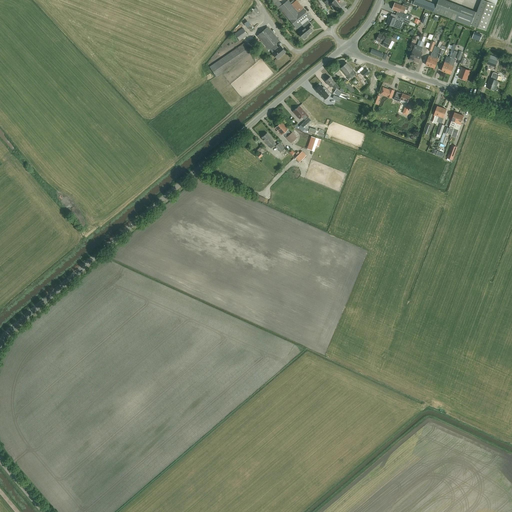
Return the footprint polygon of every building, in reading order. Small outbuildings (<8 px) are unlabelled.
[(282,5),(277,0),(269,0),(278,10),(280,8),(295,27),(309,15),(297,1),(291,5),(288,0),(282,5)] [(334,0),(332,2),(330,0),(326,0),(327,0),(324,2),(327,6),(329,4),(334,11),(340,6),(334,0)] [(414,0),(413,4),(472,26),(472,25),(486,30),(496,5),(483,0),(481,0),(477,12),(444,0),(438,0),(437,5),(424,0),(414,0)] [(402,6),(395,3),(392,9),(400,12),(401,9),(404,11),(404,13),(406,14),(409,6),(404,4),(403,6),(402,6)] [(401,17),(398,16),(397,19),(390,16),(387,24),(393,26),(400,29),(403,22),(409,24),(410,20),(401,17)] [(312,26),(307,21),(302,25),(304,28),(298,33),(303,38),(304,39),(307,37),(306,35),(312,31),(310,28),(312,26)] [(279,40),(267,27),(257,36),(268,49),(269,49),(272,53),(277,59),(285,52),(280,46),(278,48),(275,44),(279,40)] [(248,35),(243,28),(235,34),(240,41),(248,35)] [(386,37),(379,34),(376,40),(383,44),(382,45),(388,48),(392,40),(386,37)] [(422,42),(421,42),(414,61),(419,62),(422,55),(420,54),(422,49),(421,49),(426,37),(424,37),(422,42)] [(410,59),(410,61),(413,62),(414,60),(414,61),(421,42),(419,41),(417,47),(414,46),(413,51),(410,59)] [(253,53),(245,42),(210,67),(217,77),(253,53)] [(447,47),(442,45),(439,54),(440,54),(439,59),(442,60),(447,47)] [(430,66),(438,47),(435,46),(433,53),(432,53),(431,56),(429,56),(428,57),(426,65),(430,66)] [(440,48),(438,47),(430,66),(435,68),(438,61),(438,59),(437,58),(439,53),(438,53),(440,48)] [(442,71),(446,72),(451,59),(453,53),(451,53),(449,57),(447,57),(445,63),(444,63),(442,71)] [(499,58),(490,55),(487,64),(495,67),(499,58)] [(454,59),(451,59),(446,72),(451,74),(454,67),(453,66),(456,60),(454,59)] [(346,63),(340,68),(343,73),(344,74),(345,74),(346,75),(345,75),(349,79),(350,77),(351,78),(352,77),(356,73),(352,69),(347,63),(346,63)] [(470,70),(462,68),(459,77),(467,80),(470,70)] [(499,75),(493,73),(491,78),(490,78),(487,87),(495,90),(498,81),(497,81),(499,75)] [(335,83),(330,77),(325,81),(330,87),(332,85),(334,88),(335,87),(338,89),(339,88),(337,85),(335,83)] [(341,84),(346,89),(348,88),(351,91),(354,89),(346,79),(342,82),(343,83),(341,84)] [(320,85),(315,89),(320,95),(320,94),(324,99),(328,95),(327,94),(329,93),(323,86),(322,88),(320,85)] [(402,93),(397,91),(394,99),(399,101),(400,99),(408,102),(410,96),(403,93),(402,93)] [(308,116),(299,106),(293,112),(299,119),(302,117),(305,119),(308,116)] [(439,117),(442,108),(437,106),(435,114),(434,115),(436,116),(433,122),(436,123),(439,117)] [(450,133),(452,134),(459,114),(455,113),(452,120),(451,122),(452,122),(450,127),(452,128),(450,133)] [(459,114),(452,134),(454,129),(459,130),(461,123),(461,124),(464,116),(459,114)] [(313,122),(309,118),(299,127),(303,132),(305,130),(306,131),(309,128),(308,127),(313,122)] [(285,126),(281,122),(275,128),(278,132),(281,135),(283,133),(287,137),(286,138),(291,143),(297,137),(292,132),(291,133),(287,130),(288,129),(285,126)] [(445,125),(441,124),(436,137),(440,138),(445,125)] [(450,128),(446,127),(440,142),(443,143),(446,133),(447,134),(450,128)] [(261,138),(271,149),(276,144),(267,133),(261,138)] [(321,140),(312,137),(307,149),(314,151),(316,145),(319,146),(321,140)] [(285,149),(280,142),(275,146),(280,153),(285,149)] [(452,145),(447,158),(452,160),(457,147),(452,145)] [(298,156),(296,158),(299,162),(306,155),(303,151),(300,154),(298,152),(296,153),(298,156)]
